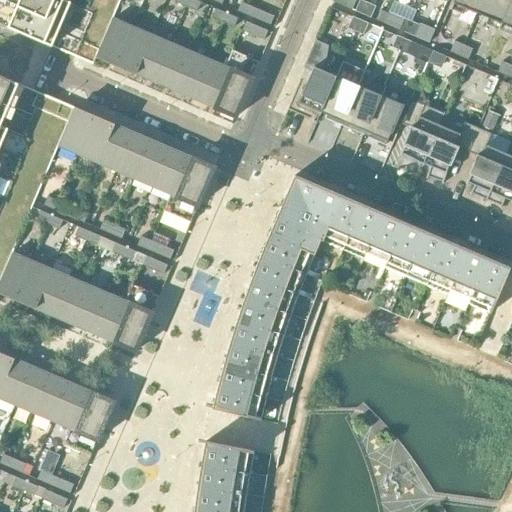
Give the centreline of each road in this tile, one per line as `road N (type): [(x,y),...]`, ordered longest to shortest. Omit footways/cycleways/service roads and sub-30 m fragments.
road 1 (residential): [(511,249),(255,148)]
road 2 (residential): [(255,148),(71,71)]
road 3 (residential): [(255,148),(316,0)]
